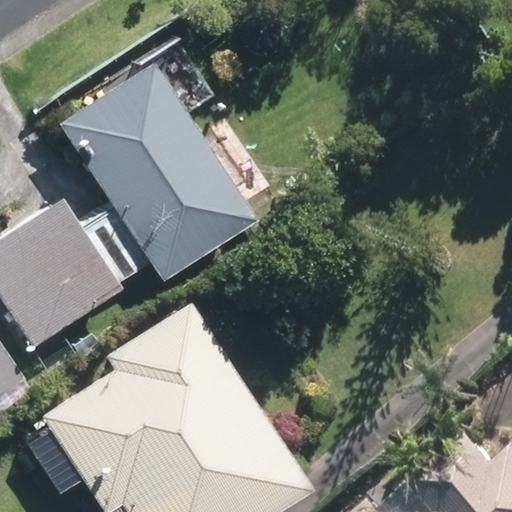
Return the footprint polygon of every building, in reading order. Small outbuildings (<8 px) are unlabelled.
[(146,62),(59,120),(160,268),(246,210),(146,62)] [(59,193),(0,231),(0,291),(28,335),(115,278),(59,193)] [(257,511),(304,482),(186,298),(108,348),(118,364),(45,411),(105,504),(121,493),(132,511),(257,511)] [(0,387),(21,374),(0,343),(0,387)] [(430,481),(392,511),(511,511),(511,457),(498,440),(438,490),(430,481)]
